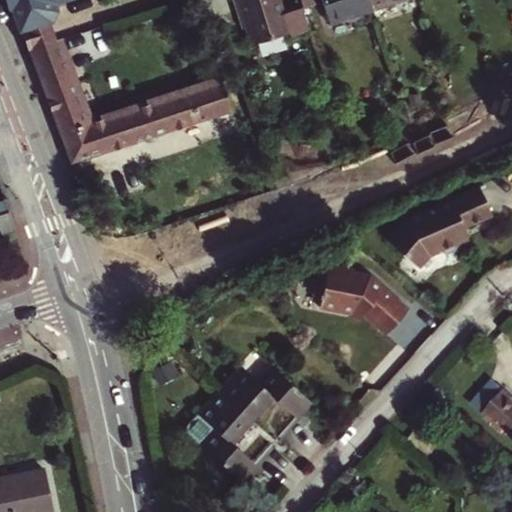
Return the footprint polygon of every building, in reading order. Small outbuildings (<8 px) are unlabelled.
[(10,0),(19,24),(44,16),(49,5),(46,0),(10,0)] [(240,14),(244,26),(249,43),(284,31),(286,35),(307,28),(300,5),(280,11),(276,0),(230,0),(236,15),(240,14)] [(374,2),(373,0),(324,0),(330,17),(374,2)] [(240,14),(236,15),(240,27),(244,26),(240,14)] [(44,16),(19,24),(28,46),(57,36),(49,15),(44,16)] [(28,46),(59,130),(89,119),(57,36),(28,46)] [(222,76),(90,119),(89,119),(59,130),(71,160),(232,107),(222,76)] [(387,240),(418,268),(430,256),(440,252),(447,256),(456,253),(457,245),(469,240),(464,230),(492,217),(480,189),(404,221),(387,240)] [(9,213),(0,216),(0,229),(2,234),(14,226),(9,213)] [(17,232),(14,226),(2,234),(3,237),(17,232)] [(319,308),(351,313),(357,319),(362,314),(385,334),(407,310),(370,277),(366,275),(365,278),(351,275),(352,270),(326,266),(325,272),(317,271),(313,294),(319,296),(318,298),(320,299),(319,308)] [(238,479),(273,440),(308,401),(251,351),(185,426),(185,432),(238,479)] [(471,402),(483,412),(502,392),(490,381),(471,402)] [(511,401),(502,392),(483,412),(511,439),(511,401)] [(0,511),(44,511),(49,511),(41,466),(0,474),(0,511)]
